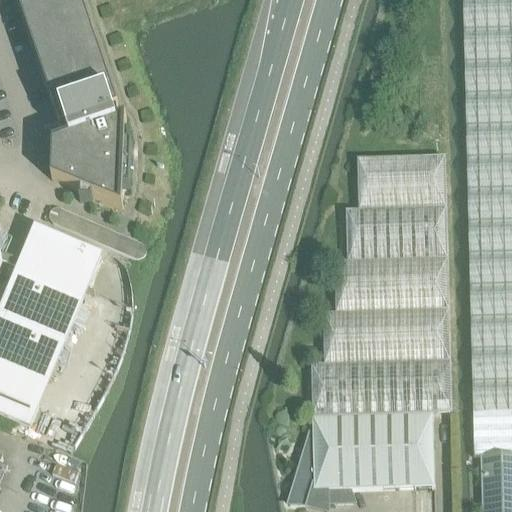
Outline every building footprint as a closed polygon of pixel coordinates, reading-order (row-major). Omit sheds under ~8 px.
[(53,147),(53,149),(57,150),(57,156),(48,156),(48,158),(51,158),(50,173),(48,173),(48,174),(56,175),(56,181),(52,181),(52,183),(81,196),(81,204),(80,204),(80,206),(92,206),(92,205),(93,201),(123,214),(124,190),(130,191),(132,145),(126,145),(127,122),(117,125),(114,115),(119,113),(80,0),(16,0),(61,133),(66,131),(70,142),(53,147)] [(472,463),(481,463),(511,460),(511,0),(462,0),(465,121),(466,193),(469,317),(472,463)] [(308,437),(286,508),(286,509),(351,507),(346,496),(431,493),(431,421),(450,420),(444,163),(358,165),(359,216),(346,216),(347,267),(334,267),(336,318),(323,319),(324,370),(312,370),(313,440),(308,437)] [(51,216),(50,219),(50,222),(51,226),(54,228),(135,263),(138,264),(142,263),(145,261),(146,257),(146,254),(144,250),(142,248),(61,213),(57,212),(54,213),(51,216)] [(0,421),(29,433),(102,263),(36,235),(23,267),(0,257),(0,240),(1,238),(0,237),(0,271),(2,267),(20,274),(0,320),(0,421)] [(0,486),(9,460),(0,457),(0,486)] [(511,511),(511,460),(481,463),(482,511),(511,511)]
